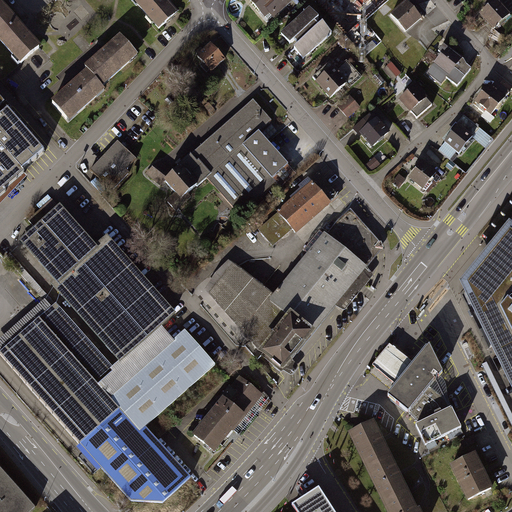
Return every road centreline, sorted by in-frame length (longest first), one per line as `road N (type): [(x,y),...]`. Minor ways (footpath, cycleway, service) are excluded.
road 1 (residential): [(209,5),(0,228)]
road 2 (residential): [(366,189),(488,72),(486,55),(439,0)]
road 3 (residential): [(366,189),(209,5)]
road 4 (primary): [(315,408),(428,260)]
road 5 (unclassified): [(435,309),(511,463)]
road 6 (primary): [(315,408),(217,511)]
road 7 (tertiary): [(0,409),(89,511)]
road 8 (primary): [(428,260),(511,156)]
road 9 (primary): [(254,511),(307,446),(315,408)]
